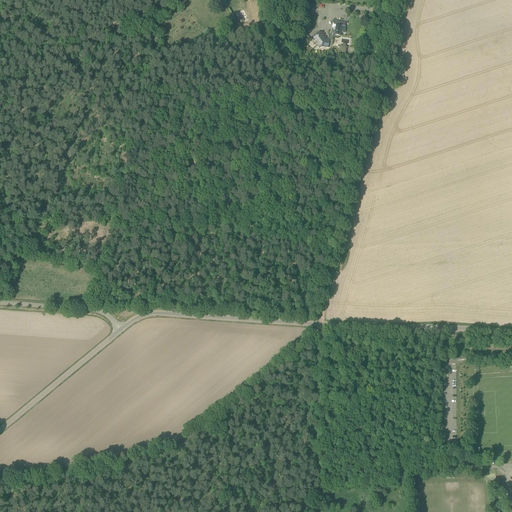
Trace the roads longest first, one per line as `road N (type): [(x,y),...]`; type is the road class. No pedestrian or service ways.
road 1 (tertiary): [(511,332),(155,312),(120,330)]
road 2 (track): [(0,486),(185,441),(226,411)]
road 3 (track): [(343,236),(108,220)]
road 4 (track): [(226,411),(319,334),(343,236)]
road 5 (track): [(343,236),(378,105),(376,51)]
road 6 (tertiary): [(120,330),(0,430)]
road 7 (track): [(0,60),(141,22)]
road 8 (unclassified): [(0,303),(97,310),(120,330)]
